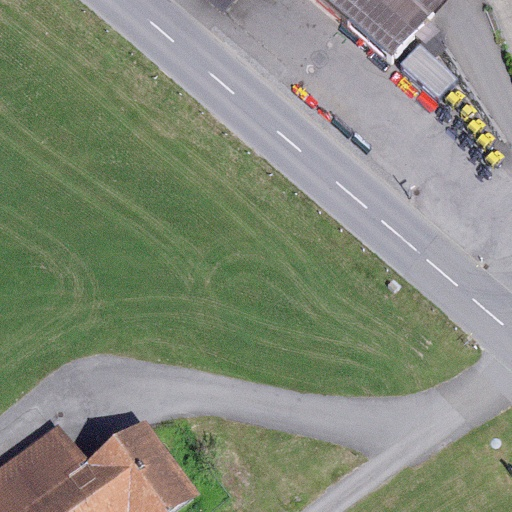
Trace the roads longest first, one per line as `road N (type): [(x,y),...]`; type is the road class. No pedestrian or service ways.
road 1 (tertiary): [(511,328),(126,0)]
road 2 (track): [(0,461),(100,390),(260,405),(419,442)]
road 3 (track): [(326,511),(511,369)]
